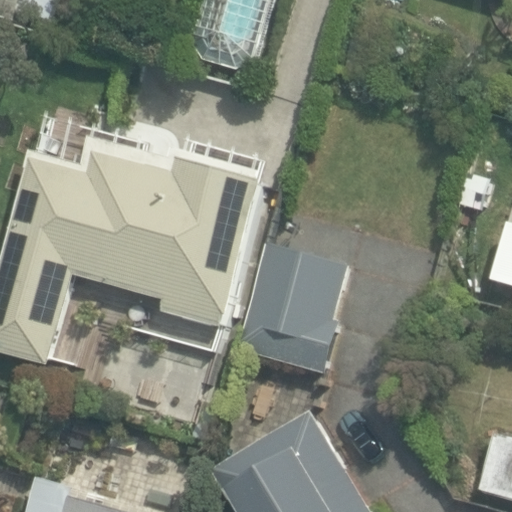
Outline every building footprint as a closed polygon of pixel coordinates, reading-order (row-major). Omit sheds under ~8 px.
[(22,15),(61,26),(68,0),(16,0),(25,2),(22,15)] [(212,62),(244,69),(264,60),(281,0),(214,0),(202,42),(212,62)] [(89,167),(40,153),(0,297),(0,352),(58,369),(83,279),(173,304),(170,314),(233,331),(234,327),(237,328),(279,178),(186,153),(183,162),(97,138),(89,167)] [(274,243),(242,351),(333,377),(349,320),(342,317),(356,267),(274,243)] [(378,511),(320,415),(220,475),(242,511),(378,511)] [(158,511),(40,480),(31,511),(158,511)]
